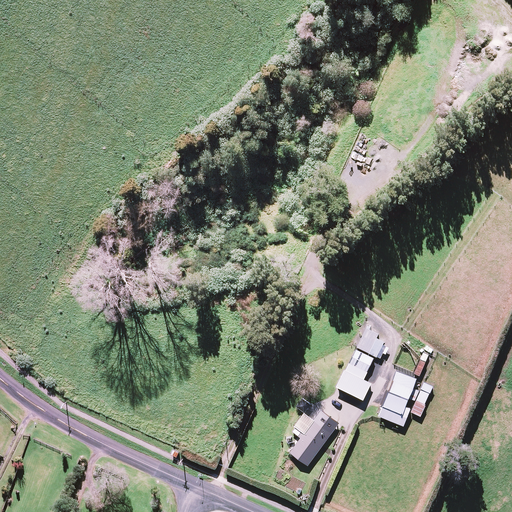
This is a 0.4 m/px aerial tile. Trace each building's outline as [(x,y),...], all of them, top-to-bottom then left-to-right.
[(352,167),(355,161),(349,159),(339,182),(345,184),(352,167)] [(366,174),(369,167),(355,161),(352,167),(366,173),(366,174)] [(366,174),(366,173),(360,187),(365,190),(371,176),(366,174)] [(358,348),(371,354),(378,338),(380,334),(368,328),(358,348)] [(378,338),(371,354),(378,357),(384,345),(386,342),(378,338)] [(384,345),(378,357),(382,359),(388,347),(384,345)] [(358,349),(347,371),(365,380),(376,358),(358,349)] [(432,358),(423,355),(418,367),(426,371),(432,358)] [(418,367),(417,367),(415,374),(425,378),(427,371),(426,371),(418,367)] [(346,370),(337,387),(365,401),(373,383),(365,380),(347,371),(346,370)] [(400,379),(413,385),(416,378),(402,373),(400,379)] [(389,392),(410,400),(410,399),(415,388),(394,380),(389,392)] [(413,387),(420,389),(422,383),(416,381),(413,387)] [(426,383),(423,389),(429,392),(432,386),(426,383)] [(415,388),(410,399),(417,401),(421,390),(415,388)] [(423,389),(418,400),(426,404),(432,393),(429,392),(423,389)] [(389,392),(383,407),(404,415),(407,407),(410,400),(389,392)] [(297,407),(306,413),(312,405),(304,399),(297,407)] [(418,400),(412,412),(422,417),(427,405),(426,404),(418,400)] [(412,409),(407,407),(404,415),(383,407),(380,416),(395,422),(405,427),(412,409)] [(291,453),(309,466),(333,433),(315,420),(306,433),(303,431),(299,436),(302,438),(291,453)]
